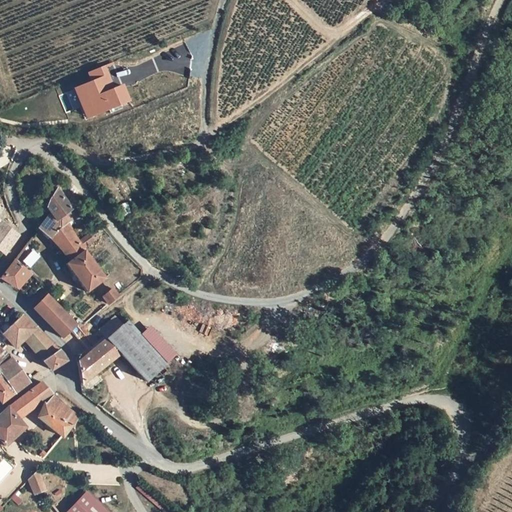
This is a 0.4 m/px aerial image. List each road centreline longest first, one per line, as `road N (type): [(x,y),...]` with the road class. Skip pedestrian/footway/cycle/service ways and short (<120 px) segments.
road 1 (unclassified): [(30,146),(57,160),(116,232),(175,284),(224,299),(289,299),(382,244),(447,134),(500,0)]
road 2 (unclassified): [(76,395),(146,453),(184,469),(438,400),(463,422),(447,497)]
road 3 (track): [(203,140),(386,0)]
road 4 (unclassified): [(30,146),(71,145),(106,163),(203,140)]
road 5 (residential): [(30,146),(13,181),(25,229),(0,265)]
